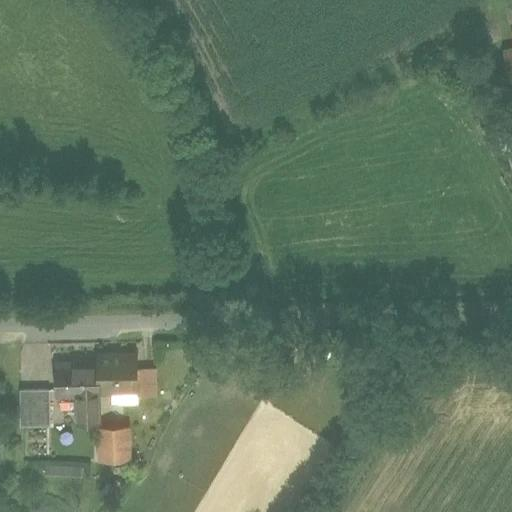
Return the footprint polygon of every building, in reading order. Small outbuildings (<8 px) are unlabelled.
[(511,48),(501,51),(509,84),(511,83),(511,48)] [(499,102),(481,107),(485,124),(503,119),(499,102)] [(251,347),(248,368),(275,371),(278,350),(251,347)] [(135,349),(92,350),(92,360),(93,391),(98,391),(136,390),(135,365),(135,349)] [(93,391),(92,360),(52,361),(52,392),(71,391),(93,391)] [(152,364),(135,365),(136,390),(136,394),(153,393),(152,364)] [(48,389),(18,389),(19,425),(49,424),(48,389)] [(93,391),(71,391),(72,421),(99,420),(98,391),(93,391)] [(126,424),(95,425),(96,458),(127,457),(126,424)]
